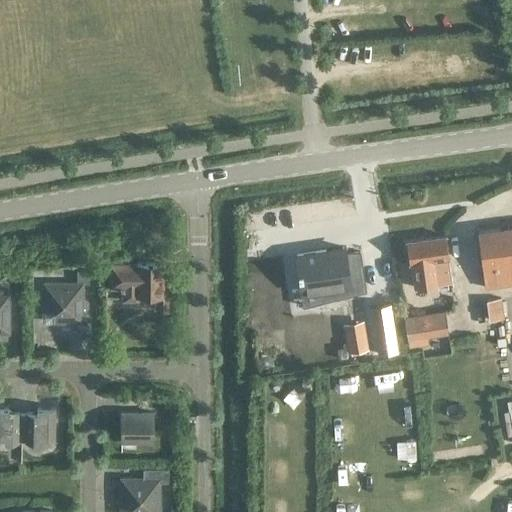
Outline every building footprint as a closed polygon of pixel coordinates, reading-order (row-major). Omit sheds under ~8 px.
[(484,286),(511,282),(511,224),(476,230),(484,286)] [(436,283),(448,281),(446,262),(443,262),(443,257),(447,256),(444,234),(405,239),(408,261),(410,261),(413,287),(436,284),(436,283)] [(342,246),(295,253),(300,285),(300,290),(332,286),(334,297),(365,289),(359,249),(343,250),(342,246)] [(161,289),(162,262),(135,262),(135,263),(109,263),(109,285),(122,285),(122,298),(136,298),(136,294),(155,294),(155,309),(167,309),(167,289),(161,289)] [(81,320),(81,282),(89,282),(89,269),(76,269),(76,282),(43,282),(43,311),(60,311),(60,320),(81,320)] [(499,296),(485,298),(488,318),(502,316),(499,296)] [(396,349),(389,302),(369,305),(376,352),(396,349)] [(406,334),(446,328),(443,310),(403,316),(406,334)] [(25,426),(25,413),(18,412),(18,411),(7,411),(7,406),(0,405),(0,435),(5,435),(5,440),(17,440),(17,439),(17,426),(25,426)] [(17,426),(17,439),(24,439),(24,440),(37,441),(37,436),(53,436),(53,407),(36,406),(36,411),(25,411),(25,413),(25,426),(17,426)] [(151,439),(151,411),(120,411),(120,439),(151,439)] [(167,481),(167,468),(142,468),(142,477),(120,477),(120,506),(137,506),(136,511),(157,511),(158,481),(167,481)]
